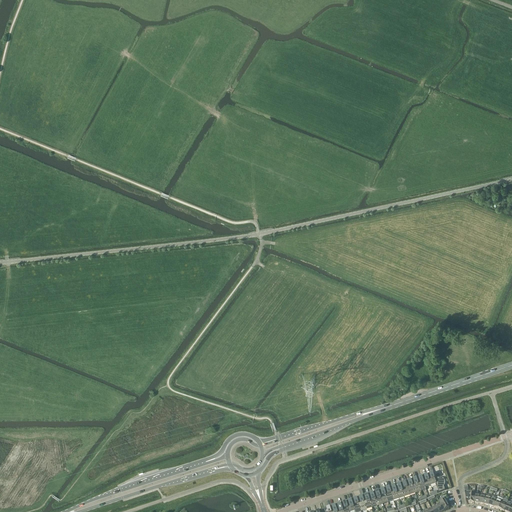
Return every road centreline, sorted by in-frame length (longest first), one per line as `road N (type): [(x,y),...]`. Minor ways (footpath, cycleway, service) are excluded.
road 1 (unclassified): [(0,263),(266,233),(511,179)]
road 2 (residential): [(280,511),(511,435)]
road 3 (secondary): [(209,460),(67,511)]
road 4 (secondary): [(369,412),(511,365)]
road 5 (secondary): [(80,511),(212,470)]
